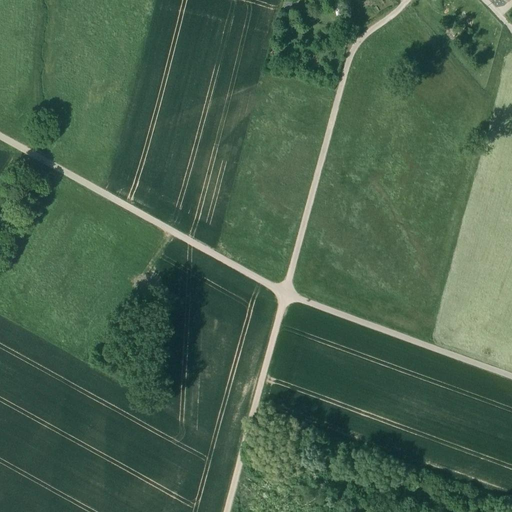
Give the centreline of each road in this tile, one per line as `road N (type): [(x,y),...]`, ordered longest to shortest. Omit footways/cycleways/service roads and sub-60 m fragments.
road 1 (track): [(511,377),(286,294),(0,137)]
road 2 (track): [(406,0),(352,47),(225,511)]
